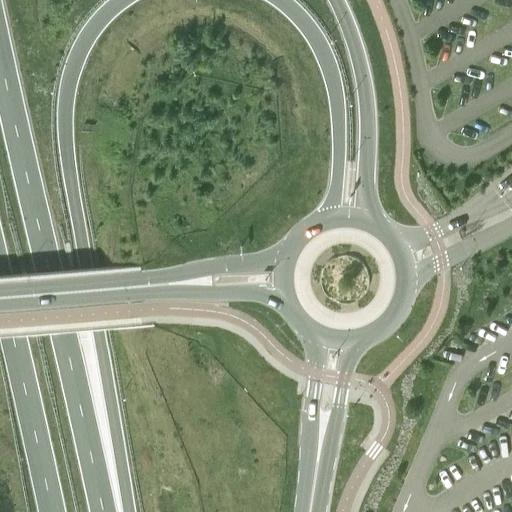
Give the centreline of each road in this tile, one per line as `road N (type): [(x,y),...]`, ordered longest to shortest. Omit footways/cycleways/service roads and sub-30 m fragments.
road 1 (trunk): [(127,511),(65,125),(78,53),(121,0)]
road 2 (trunk): [(101,511),(0,55)]
road 3 (trunk): [(0,281),(50,511)]
road 4 (trunk): [(282,0),(318,42),(334,88),(338,162),(330,217)]
road 5 (trunk): [(366,219),(365,90),(336,0)]
road 6 (secondary): [(170,283),(0,297)]
road 7 (secondary): [(348,340),(392,318),(405,288),(395,242),(366,219)]
